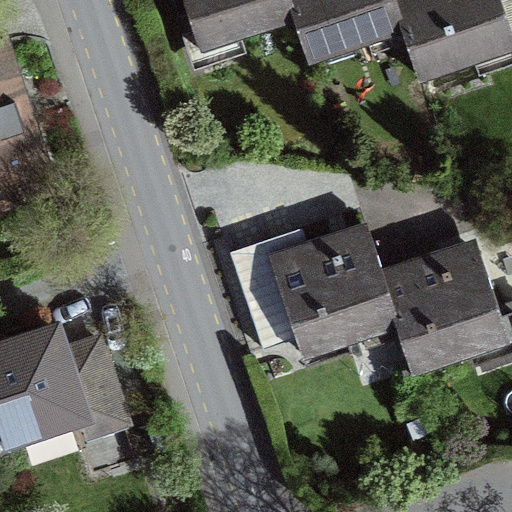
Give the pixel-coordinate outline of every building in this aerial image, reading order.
[(295,14),(290,0),(184,0),(196,34),(228,23),(233,35),(295,14)] [(368,20),(398,10),(394,0),(290,0),(295,14),(310,58),(373,37),(368,20)] [(394,0),(398,10),(420,76),(511,45),(511,32),(510,26),(501,0),(394,0)] [(511,0),(501,0),(510,26),(511,24),(511,0)] [(0,52),(0,190),(42,177),(24,123),(27,122),(17,92),(13,93),(0,52)] [(361,315),(393,304),(380,267),(370,238),(336,250),(330,232),(306,240),(301,225),(230,249),(263,347),(297,336),(303,353),(366,332),(361,315)] [(438,248),(380,267),(393,304),(414,369),(475,349),(469,331),(503,320),(480,252),(444,264),(438,248)] [(62,350),(54,326),(0,344),(0,439),(118,400),(97,338),(62,350)]
